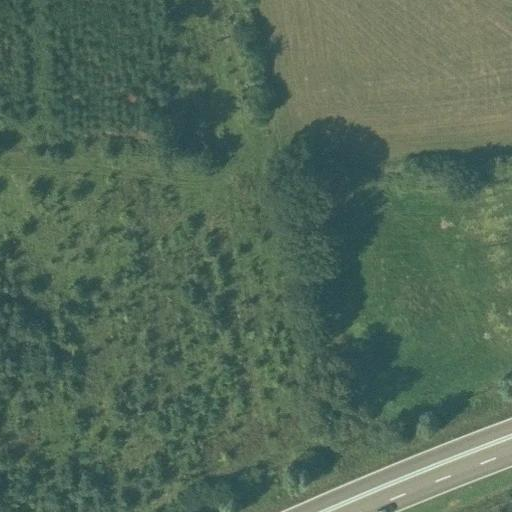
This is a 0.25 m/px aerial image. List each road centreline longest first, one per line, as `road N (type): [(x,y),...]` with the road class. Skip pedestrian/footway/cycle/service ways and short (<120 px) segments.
road 1 (trunk): [(511,425),(299,511)]
road 2 (trunk): [(367,511),(511,453)]
